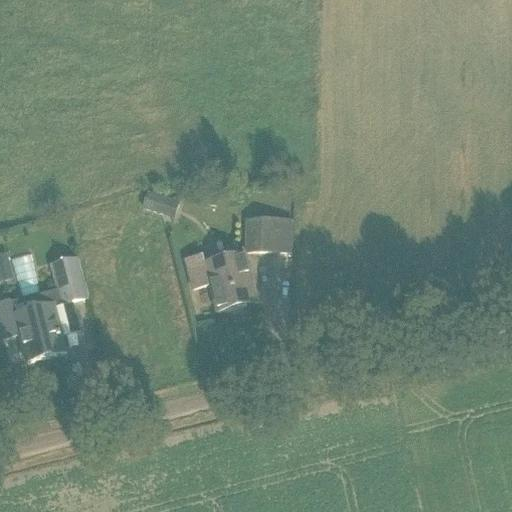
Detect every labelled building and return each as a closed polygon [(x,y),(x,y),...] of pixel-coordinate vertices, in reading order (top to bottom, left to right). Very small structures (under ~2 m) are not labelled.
[(173,219),(178,202),(148,193),(143,210),(173,219)] [(293,222),(292,222),(245,221),(245,255),(292,256),(293,222)] [(200,260),(186,264),(193,291),(211,287),(218,315),(246,307),(242,288),(251,285),(244,258),(202,268),(200,260)] [(62,307),(86,301),(76,262),(53,268),(62,307)] [(53,308),(11,319),(8,305),(0,306),(0,332),(2,342),(20,337),(27,365),(65,356),(53,308)]
